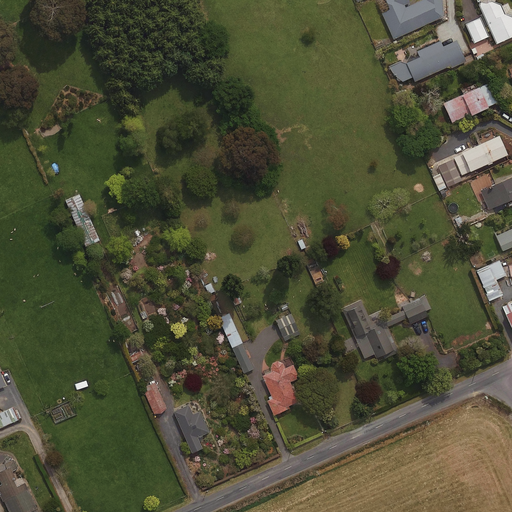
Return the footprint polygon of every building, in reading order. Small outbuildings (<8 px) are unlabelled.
[(409,0),(386,0),(390,9),(382,13),(393,39),(445,16),(437,0),(421,0),(406,7),(404,4),(410,2),(409,0)] [(495,45),(511,37),(511,17),(504,15),(500,5),(494,3),(494,0),(477,0),(480,2),(478,6),(495,45)] [(487,36),(479,18),(464,24),(472,42),(487,36)] [(466,60),(456,39),(443,45),(441,40),(418,51),(420,56),(406,62),(401,61),(389,66),(403,81),(413,76),(415,81),(451,65),(452,67),(466,60)] [(502,100),(493,80),(443,102),(452,122),(502,100)] [(508,154),(499,135),(429,166),(439,190),(462,180),(460,175),(508,154)] [(511,198),(511,176),(481,191),(489,209),(511,198)] [(99,240),(79,194),(65,200),(86,246),(99,240)] [(511,227),(496,235),(503,250),(511,246),(511,227)] [(504,275),(498,261),(475,270),(488,299),(501,294),(494,279),(504,275)] [(431,307),(425,295),(403,306),(404,309),(389,316),(393,324),(404,319),(407,325),(428,315),(425,310),(431,307)] [(373,328),(363,303),(347,310),(358,338),(357,338),(364,357),(375,353),(376,356),(393,349),(382,324),(373,328)] [(254,368),(230,312),(219,317),(243,373),(254,368)] [(291,313),(276,320),(285,340),(300,332),(291,313)] [(299,377),(293,364),(285,368),(282,362),(279,361),(275,361),(272,363),(271,365),(270,368),(272,371),(263,375),(272,395),(267,397),(274,414),(289,407),(288,405),(299,400),(290,381),(299,377)] [(166,409),(155,382),(143,387),(155,414),(166,409)] [(193,414),(188,404),(174,411),(192,452),(202,447),(200,441),(203,439),(201,435),(209,432),(200,411),(193,414)] [(0,427),(19,419),(13,407),(0,412),(0,427)] [(17,468),(13,458),(0,464),(0,478),(2,484),(0,484),(0,488),(10,511),(37,511),(38,511),(25,483),(18,486),(11,470),(17,468)]
